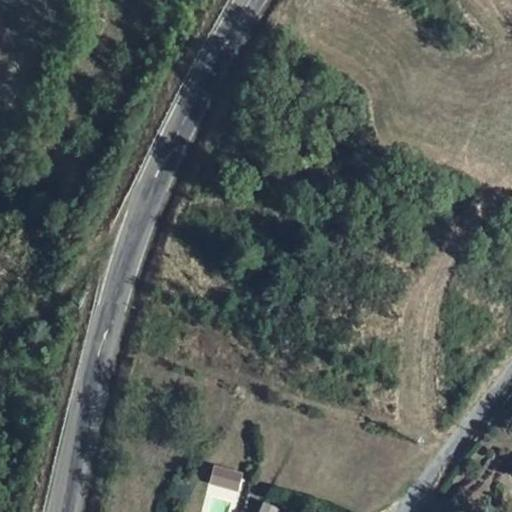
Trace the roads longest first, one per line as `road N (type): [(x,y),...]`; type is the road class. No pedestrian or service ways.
road 1 (tertiary): [(248,0),(146,198),(112,301),(63,511)]
road 2 (residential): [(511,373),(403,511)]
